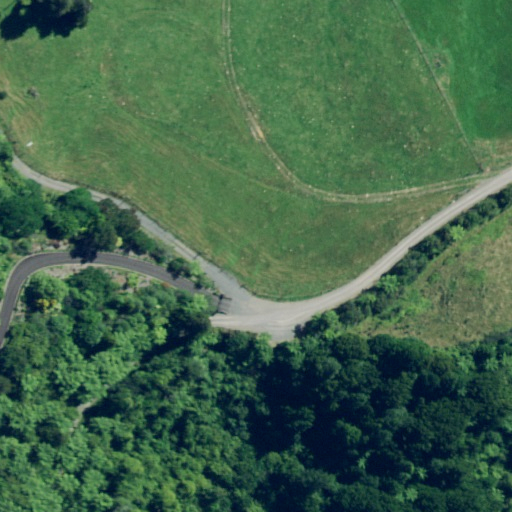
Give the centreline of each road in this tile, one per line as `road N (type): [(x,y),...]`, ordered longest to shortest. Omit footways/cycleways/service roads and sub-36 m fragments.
road 1 (unclassified): [(64,511),(80,427),(129,364),(226,315),(322,306),(450,195),(511,166)]
road 2 (track): [(0,101),(37,170),(167,228),(213,286),(281,310)]
